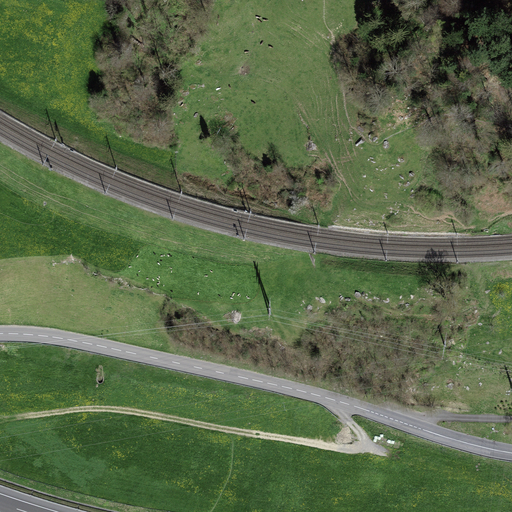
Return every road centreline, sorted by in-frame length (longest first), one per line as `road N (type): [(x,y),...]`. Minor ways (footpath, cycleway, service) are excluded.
road 1 (tertiary): [(511,454),(279,385),(90,344),(0,334)]
road 2 (track): [(230,430),(358,451),(361,435),(329,399)]
